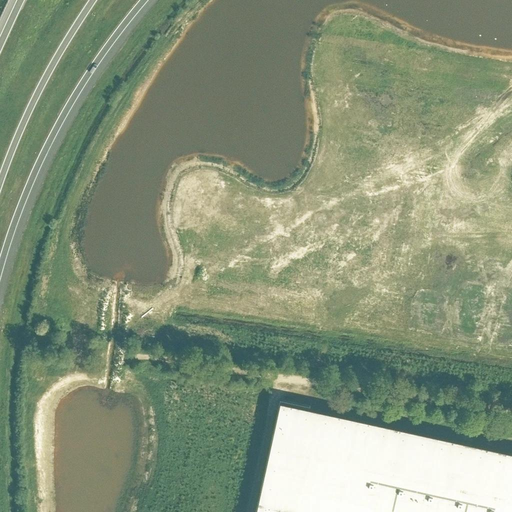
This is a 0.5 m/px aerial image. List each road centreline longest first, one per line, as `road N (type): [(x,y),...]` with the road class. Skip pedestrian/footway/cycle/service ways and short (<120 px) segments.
road 1 (track): [(511,411),(102,347)]
road 2 (motorway): [(0,266),(60,122),(144,0)]
road 3 (motorway): [(0,181),(45,77),(94,0)]
